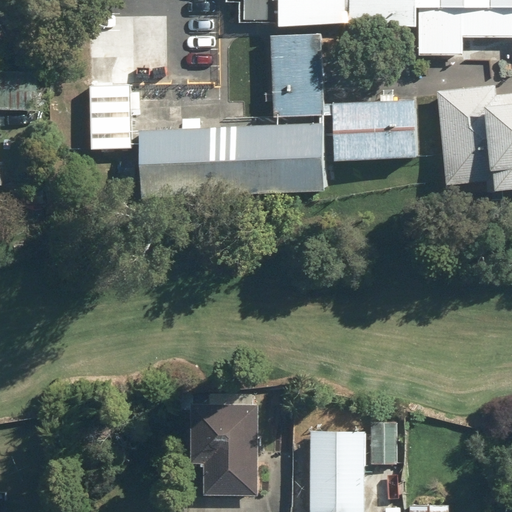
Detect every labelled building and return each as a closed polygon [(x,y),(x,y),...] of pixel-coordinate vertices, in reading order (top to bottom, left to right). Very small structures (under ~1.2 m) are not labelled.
[(151,125),(151,199),(341,199),(342,172),(429,172),(429,102),(331,102),(331,28),(511,28),(511,0),(244,0),(244,34),(283,34),(283,125),(151,125)] [(167,17),(135,15),(132,80),(164,82),(167,17)] [(0,109),(37,110),(38,72),(0,71),(0,109)] [(134,84),(88,86),(91,148),(137,146),(134,84)] [(511,90),(437,98),(447,201),(511,194),(511,90)] [(260,495),(259,404),(192,405),(192,459),(200,459),(200,496),(260,495)] [(377,465),(399,465),(400,421),(377,421),(377,465)] [(365,511),(367,432),(313,431),(311,511),(365,511)]
